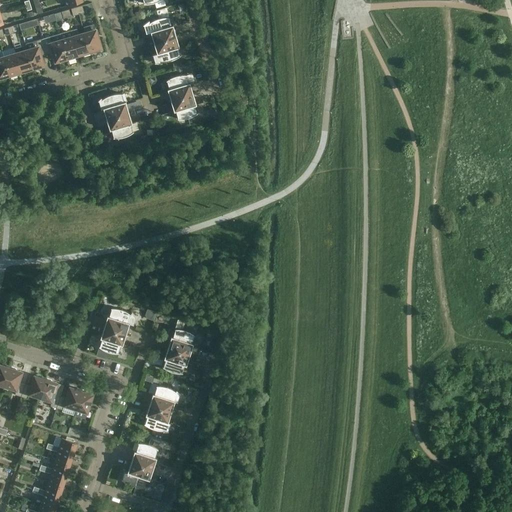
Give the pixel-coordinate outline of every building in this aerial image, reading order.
[(39,2),(34,4),(37,15),(42,14),(39,2)] [(84,13),(82,6),(71,9),(73,16),(84,13)] [(165,39),(176,36),(174,29),(173,30),(172,26),(173,26),(173,25),(171,25),(169,18),(169,17),(166,17),(163,17),(159,18),(165,39)] [(153,35),(152,36),(154,42),(165,39),(159,18),(154,20),(152,21),(150,23),(149,21),(149,20),(143,25),(144,25),(146,33),(150,32),(151,32),(152,32),(153,35)] [(71,30),(71,31),(73,37),(78,55),(81,54),(82,55),(90,53),(90,51),(89,51),(84,33),(79,35),(77,28),(71,30)] [(89,51),(90,51),(101,48),(95,30),(84,33),(89,51)] [(71,31),(66,32),(60,34),(67,58),(66,58),(67,60),(75,57),(75,56),(78,55),(73,37),(71,31)] [(60,34),(42,39),(46,51),(52,50),(55,61),(66,58),(67,58),(60,34)] [(165,39),(171,60),(175,59),(178,57),(181,55),(180,55),(178,48),(179,47),(179,46),(178,46),(177,43),(178,43),(176,36),(165,39)] [(32,68),(43,65),(40,53),(46,51),(42,39),(25,44),(26,46),(27,50),(32,68)] [(167,61),(171,60),(165,39),(154,42),(156,49),(157,49),(158,52),(157,53),(152,54),(155,62),(155,63),(162,63),(162,61),(164,61),(167,61)] [(16,54),(15,54),(21,72),(24,71),(24,72),(33,70),(32,68),(27,50),(26,46),(14,49),(16,54)] [(10,77),(18,74),(18,73),(21,72),(15,54),(14,48),(3,51),(9,75),(10,77)] [(3,51),(0,51),(0,77),(9,75),(4,57),(3,51)] [(190,83),(190,82),(188,83),(186,75),(183,75),(180,75),(176,76),(182,97),(193,93),(191,87),(190,87),(189,84),(190,83)] [(169,93),(171,100),(182,97),(176,76),(171,77),(169,79),(168,79),(167,78),(164,80),(165,81),(167,89),(168,90),(169,90),(170,93),(169,93)] [(116,94),(111,95),(118,116),(129,112),(127,106),(125,106),(124,103),(126,102),(125,101),(124,102),(121,94),(122,94),(122,93),(119,93),(116,94)] [(193,93),(182,97),(188,118),(192,116),(195,115),(198,113),(197,113),(194,105),(196,105),(196,104),(194,104),(193,101),(195,100),(193,93)] [(104,112),(106,119),(118,116),(111,95),(107,96),(104,98),(102,99),(102,100),(103,100),(105,107),(103,108),(103,109),(105,108),(106,112),(104,112)] [(184,119),(188,118),(182,97),(171,100),(173,107),(174,106),(175,110),(173,110),(174,111),(176,111),(178,118),(177,118),(177,119),(180,119),(184,119)] [(129,112),(118,116),(124,137),(128,135),(131,134),(133,132),(133,131),(132,132),(130,124),(132,124),(132,122),(130,123),(129,119),(131,119),(129,112)] [(109,129),(110,130),(111,130),(114,137),(113,137),(113,138),(116,138),(119,138),(124,137),(118,116),(106,119),(108,126),(110,125),(111,129),(109,129)] [(115,330),(121,309),(120,309),(117,308),(114,308),(111,308),(109,316),(107,315),(107,317),(108,317),(107,320),(106,320),(104,327),(115,330)] [(133,324),(136,317),(136,316),(132,312),(130,313),(128,313),(126,311),(121,309),(115,330),(126,334),(128,327),(127,327),(128,323),(129,324),(129,323),(133,324)] [(144,334),(146,327),(136,325),(134,332),(144,334)] [(108,351),(115,330),(104,327),(101,333),(103,334),(102,337),(100,337),(100,338),(102,338),(99,346),(99,345),(99,346),(101,348),(104,349),(108,351)] [(178,351),(185,330),(184,329),(180,329),(177,328),(175,328),(175,329),(169,327),(167,335),(166,334),(166,335),(171,337),(172,338),(171,341),(170,341),(167,347),(178,351)] [(126,334),(115,330),(108,351),(110,351),(113,352),(116,352),(119,352),(127,355),(130,346),(121,343),(122,340),(124,340),(126,334)] [(178,351),(190,354),(192,348),(190,347),(191,344),(193,344),(193,343),(191,343),(194,335),(195,335),(192,333),(189,332),(185,330),(178,351)] [(153,363),(162,367),(165,368),(168,370),(172,372),(178,351),(167,347),(164,358),(155,355),(153,363)] [(178,351),(172,372),(173,372),(177,373),(180,373),(182,373),(182,372),(184,365),(186,366),(186,364),(185,364),(186,360),(187,361),(190,354),(178,351)] [(0,385),(4,386),(11,367),(6,365),(4,366),(0,364),(0,385)] [(15,395),(21,397),(25,385),(19,383),(22,372),(17,370),(15,368),(11,367),(4,386),(16,390),(15,395)] [(25,385),(21,397),(27,399),(28,394),(40,398),(46,378),(42,377),(40,377),(34,376),(31,387),(25,385)] [(50,406),(56,408),(60,396),(54,394),(58,383),(52,381),(51,380),(46,378),(40,398),(51,402),(50,406)] [(153,398),(151,398),(149,404),(160,408),(167,387),(165,386),(162,386),(159,385),(156,385),(156,386),(157,386),(154,394),(153,393),(152,394),(154,395),(153,398)] [(64,406),(75,409),(82,390),(77,388),(75,389),(70,387),(66,398),(60,396),(56,408),(62,410),(64,406)] [(160,408),(171,411),(173,405),(172,404),(173,401),(174,401),(175,401),(177,401),(179,393),(180,394),(180,393),(176,390),(175,391),(174,390),(171,389),(168,387),(167,387),(160,408)] [(82,390),(75,409),(87,413),(93,395),(87,393),(86,391),(82,390)] [(145,423),(144,423),(144,424),(147,425),(149,427),(153,429),(160,408),(149,404),(147,411),(148,411),(147,415),(146,414),(145,415),(147,416),(145,423)] [(168,418),(169,418),(171,411),(160,408),(153,429),(155,429),(158,430),(161,430),(163,430),(163,431),(168,431),(167,431),(170,423),(168,422),(168,421),(167,421),(168,418)] [(57,430),(65,433),(67,427),(59,425),(57,430)] [(67,434),(79,437),(81,431),(69,427),(67,434)] [(58,449),(74,454),(77,443),(62,438),(58,449)] [(133,455),(131,461),(142,465),(148,444),(144,443),(141,443),(138,443),(136,451),(134,450),(134,451),(135,452),(134,455),(133,455)] [(148,444),(142,465),(153,468),(155,462),(154,461),(155,458),(156,458),(157,457),(155,457),(157,449),(158,450),(158,449),(156,447),(153,446),(150,445),(148,444)] [(58,449),(54,460),(70,465),(74,454),(58,449)] [(67,476),(70,465),(54,460),(51,471),(67,476)] [(127,482),(128,482),(131,484),(133,485),(135,486),(142,465),(131,461),(129,468),(130,468),(129,472),(127,471),(127,472),(124,471),(122,479),(121,479),(126,483),(127,482)] [(14,476),(16,467),(8,465),(6,474),(14,476)] [(139,487),(143,487),(144,487),(144,489),(150,488),(152,480),(150,479),(150,478),(148,478),(149,475),(151,475),(153,468),(142,465),(135,486),(139,487)] [(51,471),(47,482),(63,487),(67,476),(51,471)] [(47,482),(44,493),(60,498),(63,487),(47,482)] [(40,504),(56,509),(60,498),(44,493),(40,504)]
